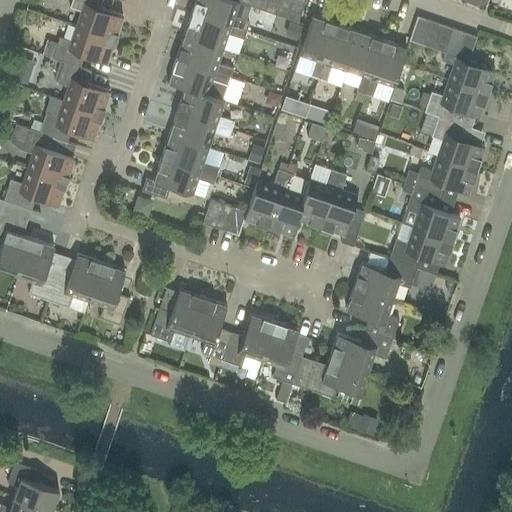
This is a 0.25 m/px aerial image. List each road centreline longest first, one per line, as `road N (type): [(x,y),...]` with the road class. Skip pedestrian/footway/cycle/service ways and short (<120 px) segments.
road 1 (residential): [(0,330),(390,462),(420,448),(511,183)]
road 2 (residential): [(315,292),(104,222),(90,210),(94,176),(122,146),(166,0)]
